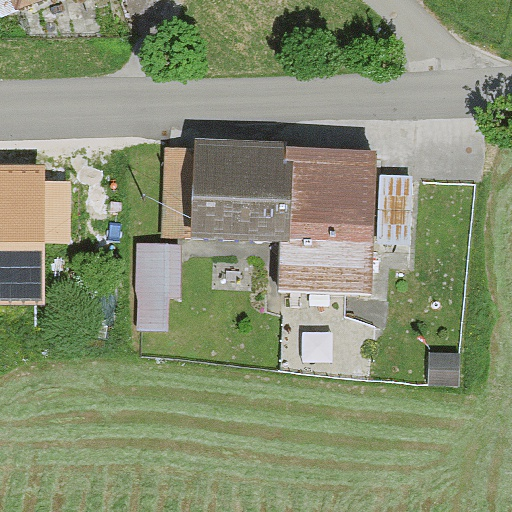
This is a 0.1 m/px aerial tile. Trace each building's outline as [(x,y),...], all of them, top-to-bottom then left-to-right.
[(52,0),(8,0),(14,15),(52,0)] [(272,155),(163,151),(159,241),(268,246),(272,155)] [(360,159),(272,155),(268,246),(266,293),(356,297),(358,249),(402,251),(405,181),(375,180),(372,236),(357,235),(360,159)] [(59,245),(59,182),(0,182),(0,276),(35,277),(34,245),(59,245)] [(171,248),(133,248),(134,331),(158,331),(158,293),(172,293),(171,248)]
